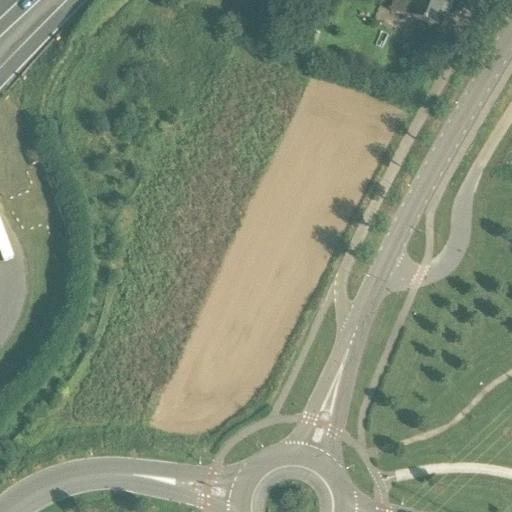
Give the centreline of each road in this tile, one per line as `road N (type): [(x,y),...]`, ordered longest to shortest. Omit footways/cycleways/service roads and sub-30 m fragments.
road 1 (unclassified): [(479,0),(341,274),(343,311),(360,322)]
road 2 (tertiary): [(385,266),(511,34)]
road 3 (unclassified): [(385,266),(425,279),(446,268),(463,198),(511,110)]
road 4 (tertiary): [(162,483),(90,477),(6,511)]
